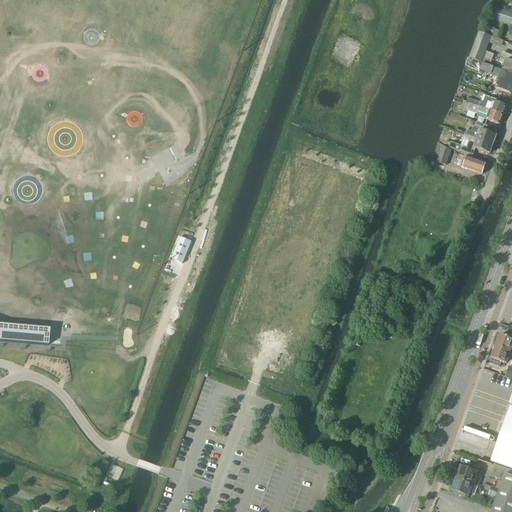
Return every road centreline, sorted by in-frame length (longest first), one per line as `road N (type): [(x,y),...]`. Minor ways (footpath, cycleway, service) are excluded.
road 1 (track): [(116,452),(281,0)]
road 2 (secondary): [(408,511),(511,223)]
